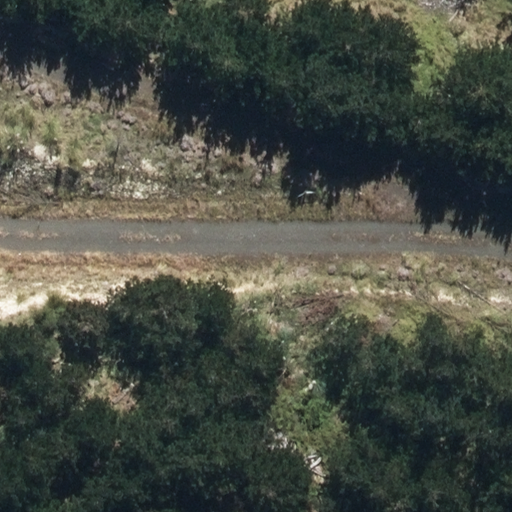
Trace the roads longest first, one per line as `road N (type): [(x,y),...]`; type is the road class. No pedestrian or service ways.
road 1 (track): [(511,253),(389,190),(172,135),(0,65)]
road 2 (track): [(0,135),(220,147)]
